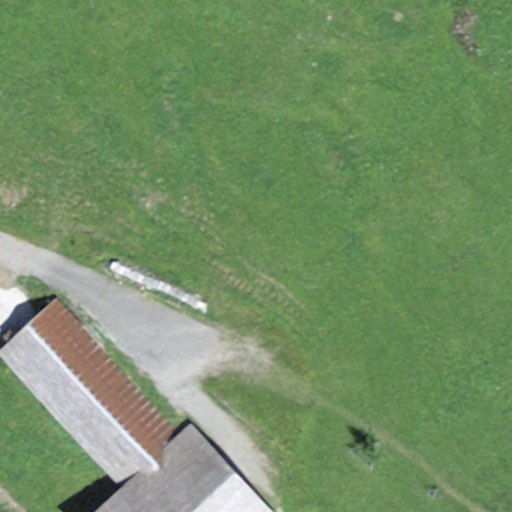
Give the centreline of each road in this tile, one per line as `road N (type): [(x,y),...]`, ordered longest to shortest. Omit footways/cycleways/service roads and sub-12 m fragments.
road 1 (track): [(312,375),(450,364),(511,310)]
road 2 (unclassified): [(0,247),(68,272),(197,340)]
